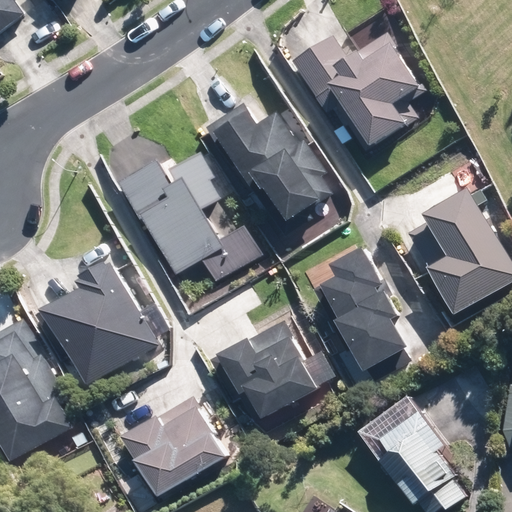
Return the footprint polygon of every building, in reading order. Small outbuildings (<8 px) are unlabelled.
[(0,0),(0,27),(22,11),(13,0),(0,0)] [(339,40),(305,63),(334,107),(342,101),(371,144),(434,102),(391,37),(354,62),(339,40)] [(248,110),(219,128),(238,159),(245,155),(287,221),(331,193),(282,114),(259,128),(248,110)] [(160,167),(132,183),(180,270),(210,254),(222,275),(261,253),(247,228),(222,242),(202,206),(221,195),(200,157),(166,177),(160,167)] [(511,277),(511,260),(473,192),(432,215),(438,224),(422,233),(463,306),(511,277)] [(416,340),(369,250),(344,263),(351,276),(324,290),(355,348),(361,345),(371,364),(416,340)] [(159,341),(122,273),(45,315),(63,349),(72,344),(90,378),(159,341)] [(64,396),(26,324),(0,338),(0,360),(3,366),(0,367),(0,424),(15,453),(72,423),(59,399),(64,396)] [(317,384),(286,326),(220,360),(238,394),(243,391),(256,416),(317,384)] [(370,431),(430,511),(440,511),(467,493),(455,477),(458,474),(439,449),(447,444),(413,399),(370,431)] [(199,400),(133,437),(163,490),(229,453),(199,400)]
